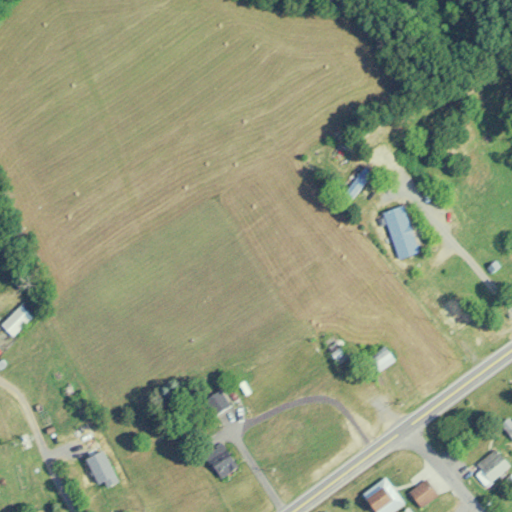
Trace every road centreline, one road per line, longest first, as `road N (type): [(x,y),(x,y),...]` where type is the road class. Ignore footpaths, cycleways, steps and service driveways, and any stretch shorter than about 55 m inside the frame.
road 1 (secondary): [(511,352),(294,511)]
road 2 (residential): [(74,511),(21,399),(0,383)]
